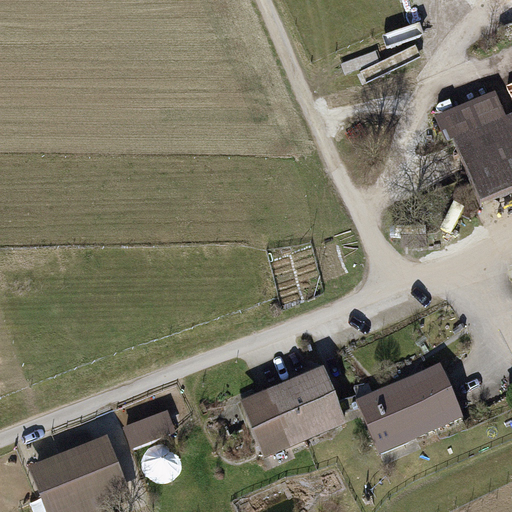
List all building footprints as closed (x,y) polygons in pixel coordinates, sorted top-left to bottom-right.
[(494,96),(444,117),(455,143),(454,143),(481,208),(511,194),(511,118),(504,121),(494,96)] [(463,420),(442,368),(426,375),(424,378),(424,382),(401,391),(398,388),(394,388),(360,403),(358,403),(363,414),(377,448),(414,433),(417,436),(420,437),(423,436),(463,420)] [(325,376),(245,411),(263,452),(320,427),(322,432),(345,422),(337,405),(325,376)] [(357,396),(337,405),(345,422),(363,414),(358,403),(360,403),(357,396)] [(106,446),(36,473),(51,511),(74,511),(125,492),(106,446)] [(125,492),(74,511),(114,511),(113,509),(129,503),(125,492)]
